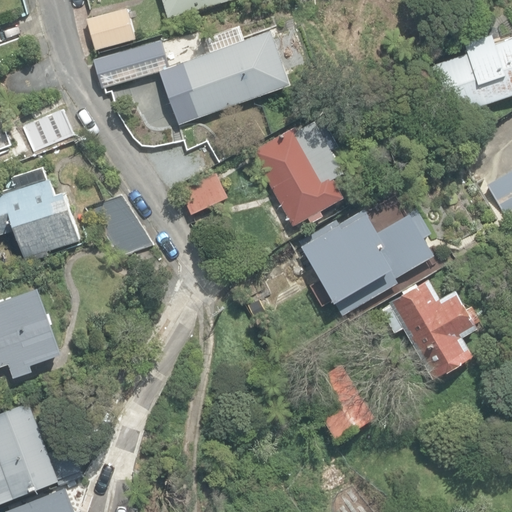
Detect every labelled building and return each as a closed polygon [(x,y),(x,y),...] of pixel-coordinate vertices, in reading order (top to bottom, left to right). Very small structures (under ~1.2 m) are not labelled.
[(163,0),(168,17),(229,0),(163,0)] [(88,19),(96,50),(133,40),(135,39),(133,34),(127,9),(88,19)] [(178,63),(197,118),(291,85),(272,30),(178,63)] [(418,68),(435,121),(511,96),(511,37),(494,43),(491,34),(462,43),(466,53),(418,68)] [(96,59),(104,86),(168,68),(160,41),(96,59)] [(28,124),(37,150),(74,137),(65,111),(28,124)] [(252,151),(293,225),(308,216),(311,222),(323,215),(320,210),(344,196),(334,178),(344,173),(315,121),(298,130),(295,126),(252,151)] [(0,234),(15,230),(24,262),(48,255),(47,250),(81,240),(67,191),(65,191),(65,192),(56,194),(51,179),(47,180),(44,168),(13,177),(17,189),(0,193),(0,234)] [(510,225),(511,223),(511,169),(486,183),(510,225)] [(181,189),(192,214),(228,197),(217,172),(181,189)] [(89,207),(118,255),(156,244),(124,195),(89,207)] [(298,242),(341,314),(397,282),(394,276),(434,253),(426,240),(432,236),(419,211),(410,216),(408,211),(373,233),(361,210),(338,224),(334,219),(298,242)] [(439,299),(427,279),(388,302),(391,306),(381,312),(394,333),(404,327),(433,377),(444,371),(446,375),(464,365),(462,361),(471,355),(461,337),(477,328),(475,325),(480,322),(471,306),(466,309),(455,290),(439,299)] [(0,365),(10,362),(15,377),(33,370),(31,364),(63,353),(39,287),(39,286),(0,300),(0,365)] [(280,360),(289,375),(304,366),(295,351),(280,360)] [(302,388),(336,443),(375,420),(341,364),(302,388)] [(0,457),(0,501),(81,469),(72,447),(56,453),(34,400),(0,413),(0,455),(1,458),(0,457)] [(6,511),(79,511),(67,486),(6,511)]
